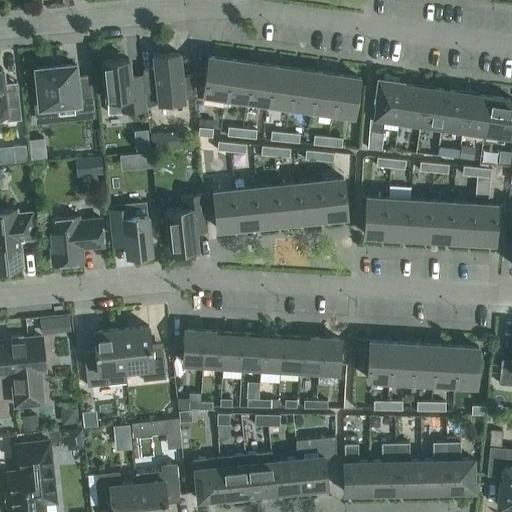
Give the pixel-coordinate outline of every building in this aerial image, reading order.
[(179,53),(153,55),(154,67),(142,68),(145,92),(157,91),(158,103),(184,101),(184,98),(194,97),(191,75),(181,76),(179,53)] [(202,93),(225,96),(231,59),(208,55),(202,93)] [(128,58),(102,60),(106,98),(108,112),(123,110),(145,108),(143,82),(131,84),(130,74),(128,58)] [(225,96),(247,99),(252,62),(231,59),(225,96)] [(247,99),(268,102),(273,65),(252,62),(247,99)] [(74,63),(36,67),(38,91),(35,92),(36,110),(55,108),(54,104),(77,102),(78,112),(94,110),(90,75),(76,77),(74,63)] [(268,102),(289,105),(295,68),(273,65),(268,102)] [(289,105),(311,108),(316,71),(295,68),(289,105)] [(0,115),(5,115),(6,120),(21,119),(18,86),(7,87),(4,84),(2,71),(0,70),(0,115)] [(311,108),(332,111),(338,74),(316,71),(311,108)] [(332,111),(354,114),(359,77),(338,74),(332,111)] [(382,132),(384,118),(398,120),(403,83),(379,80),(371,131),(382,132)] [(425,86),(403,83),(398,120),(420,123),(425,86)] [(446,89),(425,86),(420,123),(441,126),(446,89)] [(467,92),(446,89),(441,126),(462,129),(467,92)] [(483,132),(489,95),(467,92),(462,129),(483,132)] [(511,108),(511,98),(489,95),(483,132),(508,135),(511,108)] [(198,126),(198,134),(212,136),(213,127),(198,126)] [(228,126),(227,134),(241,136),(242,127),(228,126)] [(242,127),(241,136),(255,137),(256,128),(242,127)] [(184,130),(150,133),(151,148),(185,145),(184,130)] [(271,130),(270,139),(284,140),(285,131),(271,130)] [(285,131),(284,140),(298,141),(299,133),(285,131)] [(314,134),(313,143),(327,144),(328,135),(314,134)] [(328,135),(327,144),(341,146),(342,137),(328,135)] [(217,140),(217,149),(231,150),(232,141),(217,140)] [(232,141),(231,150),(245,151),(246,143),(232,141)] [(25,144),(13,145),(14,162),(27,161),(25,144)] [(459,157),(473,159),(473,158),(475,146),(461,144),(459,157)] [(261,145),(260,153),(275,155),(276,146),(261,145)] [(439,145),(437,154),(458,156),(459,148),(439,145)] [(276,146),(275,155),(289,156),(290,147),(276,146)] [(45,147),(30,149),(31,159),(46,157),(45,147)] [(305,149),(304,158),(318,159),(319,150),(305,149)] [(319,150),(318,159),(333,160),(334,152),(319,150)] [(500,150),(498,162),(510,164),(511,152),(500,150)] [(150,152),(138,153),(139,165),(151,164),(150,152)] [(100,155),(84,157),(86,174),(102,173),(100,155)] [(377,156),(376,164),(390,166),(391,157),(377,156)] [(391,157),(390,166),(404,167),(405,159),(391,157)] [(420,160),(419,169),(432,170),(433,162),(420,160)] [(433,162),(432,170),(447,172),(448,163),(433,162)] [(463,165),(462,173),(476,175),(477,166),(463,165)] [(477,166),(476,175),(490,176),(491,168),(479,166),(477,166)] [(476,175),(475,195),(488,196),(490,176),(476,175)] [(347,214),(343,177),(321,179),(325,216),(347,214)] [(325,216),(321,179),(300,181),(303,219),(325,216)] [(303,219),(300,181),(278,183),(282,221),(303,219)] [(282,221),(278,183),(256,186),(260,223),(282,221)] [(260,223),(256,186),(234,188),(238,225),(260,223)] [(238,225),(234,188),(212,190),(216,228),(238,225)] [(170,251),(197,248),(194,220),(206,219),(203,192),(181,195),(183,207),(166,209),(170,251)] [(390,197),(366,195),(363,233),(388,235),(390,197)] [(412,198),(390,197),(388,235),(410,236),(412,198)] [(434,200),(412,198),(410,236),(431,237),(434,200)] [(455,201),(434,200),(431,237),(453,239),(455,201)] [(477,202),(455,201),(453,239),(474,240),(477,202)] [(497,203),(477,202),(474,240),(495,241),(497,203)] [(131,206),(109,208),(112,231),(114,245),(125,244),(127,255),(152,252),(147,213),(146,204),(131,206)] [(0,267),(22,266),(19,239),(34,237),(31,212),(17,213),(16,209),(0,210),(0,267)] [(78,260),(83,259),(81,247),(103,244),(100,217),(79,220),(78,216),(48,219),(52,263),(63,261),(63,263),(65,265),(77,264),(79,262),(78,260)] [(68,314),(54,316),(56,332),(70,330),(68,314)] [(148,325),(121,328),(125,370),(142,368),(143,380),(165,377),(162,348),(150,349),(148,325)] [(84,356),(87,386),(110,383),(108,371),(125,370),(121,328),(94,331),(96,354),(84,356)] [(203,363),(205,330),(185,328),(183,362),(203,363)] [(222,364),(224,331),(205,330),(203,363),(222,364)] [(241,365),(243,332),(224,331),(222,364),(241,365)] [(260,366),(262,333),(243,332),(241,365),(260,366)] [(279,367),(281,334),(262,333),(260,366),(279,367)] [(281,334),(279,367),(299,369),(301,335),(281,334)] [(318,370),(320,337),(301,335),(299,369),(318,370)] [(0,340),(0,373),(12,372),(15,404),(42,401),(39,370),(45,369),(41,336),(0,340)] [(320,337),(318,370),(338,371),(340,338),(320,337)] [(369,340),(366,377),(388,379),(390,341),(369,340)] [(390,341),(388,379),(410,380),(412,342),(390,341)] [(412,342),(410,380),(432,381),(434,344),(412,342)] [(434,344),(432,381),(454,383),(456,345),(434,344)] [(456,345),(454,383),(476,384),(478,346),(456,345)] [(511,359),(501,358),(498,382),(511,383),(511,359)] [(189,397),(176,398),(177,408),(188,408),(189,400),(189,397)] [(219,405),(232,406),(232,398),(220,397),(219,405)] [(258,406),(258,398),(247,398),(247,406),(258,406)] [(270,398),(258,398),(258,406),(270,406),(270,398)] [(284,406),(296,407),(297,399),(284,399),(284,406)] [(315,407),(316,399),(303,399),(303,407),(315,407)] [(327,399),(316,399),(315,407),(327,407),(327,399)] [(334,399),(334,407),(343,407),(343,399),(334,399)] [(188,408),(200,408),(200,400),(189,400),(188,408)] [(213,401),(200,400),(200,408),(212,408),(213,401)] [(389,409),(389,400),(375,400),(374,409),(389,409)] [(389,400),(389,409),(403,410),(403,400),(389,400)] [(432,409),(432,401),(418,401),(418,409),(432,409)] [(447,401),(432,401),(432,409),(447,409),(447,401)] [(487,414),(487,405),(473,404),(473,413),(487,414)] [(77,406),(60,408),(62,424),(79,422),(77,406)] [(191,408),(178,409),(179,422),(192,421),(191,408)] [(229,423),(230,412),(217,412),(216,423),(229,423)] [(254,412),(254,424),(268,424),(267,413),(254,412)] [(280,413),(267,413),(268,424),(280,424),(280,413)] [(37,414),(22,416),(23,430),(39,428),(37,414)] [(133,435),(165,432),(179,430),(178,416),(131,422),(133,435)] [(376,426),(379,422),(379,416),(369,416),(370,426),(376,426)] [(82,426),(66,429),(68,450),(85,447),(82,426)] [(304,456),(297,457),(300,488),(316,487),(316,486),(326,485),(323,454),(318,454),(317,437),(303,438),(304,456)] [(446,440),(447,490),(474,489),(474,487),(473,487),(473,457),(460,457),(460,439),(446,440)] [(7,471),(10,511),(44,511),(43,501),(55,500),(49,440),(16,443),(19,470),(7,471)] [(447,490),(446,440),(432,440),(432,458),(421,458),(421,490),(447,490)] [(396,491),(395,441),(381,441),(381,459),(369,459),(370,491),(396,491)] [(395,441),(396,491),(421,490),(421,458),(409,458),(409,441),(395,441)] [(370,491),(369,459),(358,460),(357,442),(343,442),(344,460),(343,460),(344,492),(354,491),(354,492),(370,491)] [(511,447),(489,445),(486,474),(501,476),(498,505),(504,506),(504,510),(511,510),(511,447)] [(275,491),(300,488),(297,457),(272,459),(271,449),(271,450),(275,491)] [(245,452),(249,494),(275,491),(271,450),(245,452)] [(220,455),(224,496),(249,494),(245,452),(220,455)] [(197,499),(224,496),(220,455),(193,457),(197,497),(197,499)] [(167,511),(165,497),(179,495),(176,463),(161,464),(161,469),(135,472),(136,482),(136,481),(139,511),(167,511)] [(97,504),(111,502),(112,511),(139,511),(136,481),(136,482),(120,483),(119,471),(94,474),(97,504)]
